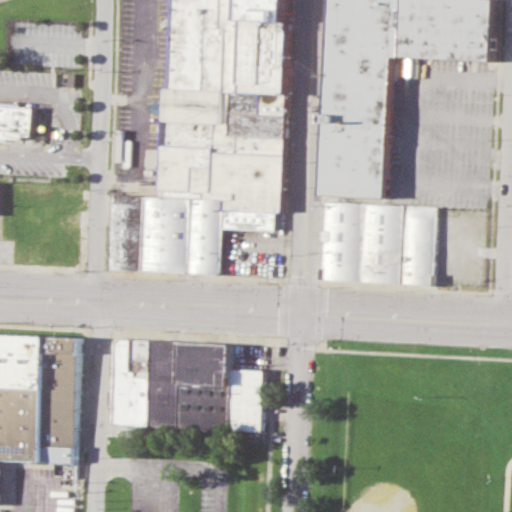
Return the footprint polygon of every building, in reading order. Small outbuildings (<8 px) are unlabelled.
[(113,196),(109,269),(221,275),(223,230),(275,233),(276,211),(282,212),(293,0),(173,0),(163,199),(113,196)] [(333,0),(329,122),(394,125),(397,53),(495,58),(496,0),(333,0)] [(0,132),(36,134),(37,107),(0,105),(0,132)] [(329,122),(325,194),(391,197),(394,125),(329,122)] [(323,278),(438,283),(441,206),(327,200),(323,278)] [(0,330),(85,336),(78,459),(0,457),(0,330)] [(114,422),(264,430),(268,370),(239,368),(239,341),(125,337),(117,343),(114,422)]
